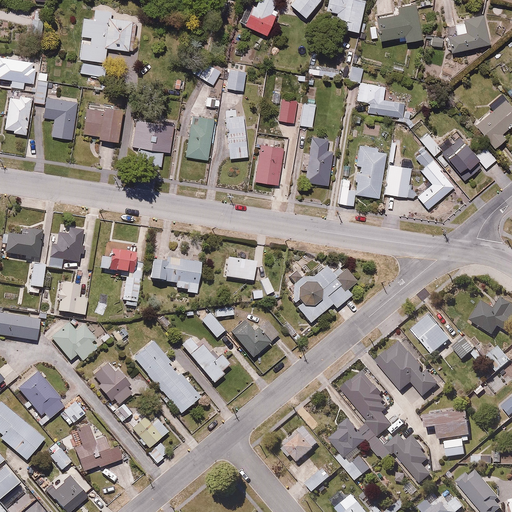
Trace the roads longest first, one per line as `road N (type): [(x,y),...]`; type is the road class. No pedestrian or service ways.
road 1 (residential): [(0,179),(451,249)]
road 2 (residential): [(451,249),(225,435)]
